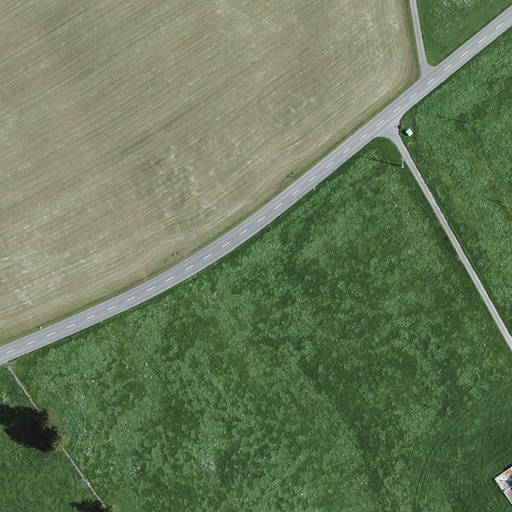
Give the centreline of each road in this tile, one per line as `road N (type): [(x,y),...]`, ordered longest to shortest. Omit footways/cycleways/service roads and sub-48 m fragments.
road 1 (tertiary): [(384,119),(195,264),(0,355)]
road 2 (unclassified): [(511,337),(384,119)]
road 3 (tertiary): [(511,16),(384,119)]
